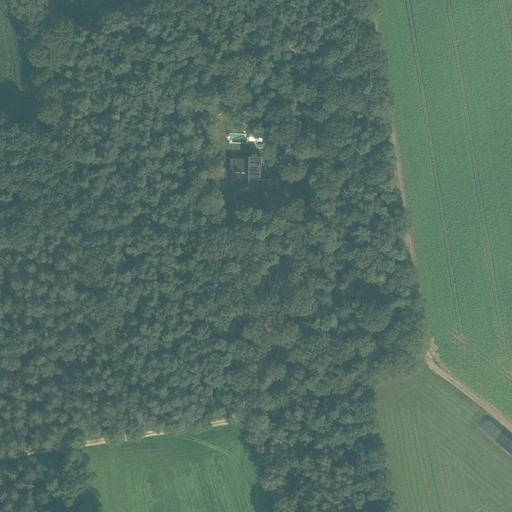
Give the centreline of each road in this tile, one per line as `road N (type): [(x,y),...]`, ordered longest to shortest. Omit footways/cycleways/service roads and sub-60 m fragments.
road 1 (track): [(40,0),(97,321)]
road 2 (unclassified): [(0,460),(247,415)]
